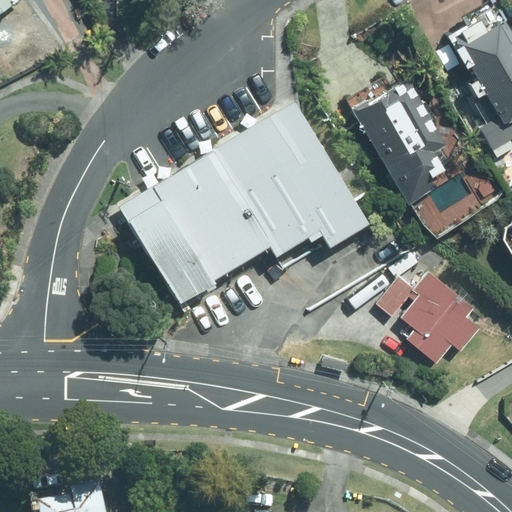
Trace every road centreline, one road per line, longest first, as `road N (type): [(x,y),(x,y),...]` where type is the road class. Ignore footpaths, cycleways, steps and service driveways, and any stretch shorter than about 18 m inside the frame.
road 1 (secondary): [(48,384),(241,399),(363,425),(421,452),(505,511)]
road 2 (residential): [(262,0),(146,90),(81,177),(61,222),(48,286),(48,384)]
road 3 (unknown): [(394,438),(511,367)]
